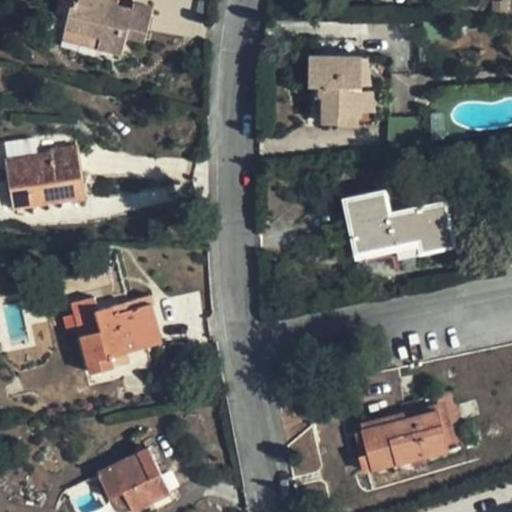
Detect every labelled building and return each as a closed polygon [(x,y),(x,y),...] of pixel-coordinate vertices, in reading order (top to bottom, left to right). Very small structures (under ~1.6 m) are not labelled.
[(60,0),(51,33),(63,36),(67,25),(102,34),(99,46),(124,53),(128,36),(147,40),(155,8),(135,3),(133,8),(119,5),(120,0),(60,0)] [(67,25),(63,36),(99,46),(102,34),(67,25)] [(362,115),(363,56),(312,54),(312,85),(319,86),(324,86),(324,96),(324,122),(339,122),(340,115),(362,115)] [(362,115),(362,122),(378,123),(370,56),(363,56),(362,115)] [(7,158),(15,208),(86,197),(78,145),(52,148),(53,151),(7,158)] [(447,201),(391,213),(387,190),(347,198),(358,252),(420,239),(423,251),(456,244),(447,201)] [(132,308),(153,302),(151,295),(130,301),(132,308)] [(130,301),(114,305),(116,312),(132,308),(130,301)] [(116,312),(114,305),(98,309),(104,329),(83,335),(93,372),(116,366),(114,355),(128,351),(163,342),(153,302),(132,308),(116,312)] [(131,362),(128,351),(114,355),(116,366),(131,362)] [(439,409),(450,449),(459,446),(447,400),(437,402),(439,409)] [(437,402),(406,411),(408,418),(439,409),(437,402)] [(365,428),(371,452),(375,468),(450,449),(439,409),(408,418),(406,411),(378,418),(380,425),(365,428)] [(380,425),(378,418),(363,421),(365,428),(380,425)] [(125,490),(134,510),(153,501),(157,508),(181,495),(168,468),(162,471),(150,446),(99,472),(111,497),(125,490)] [(375,468),(371,452),(361,455),(365,470),(375,468)]
